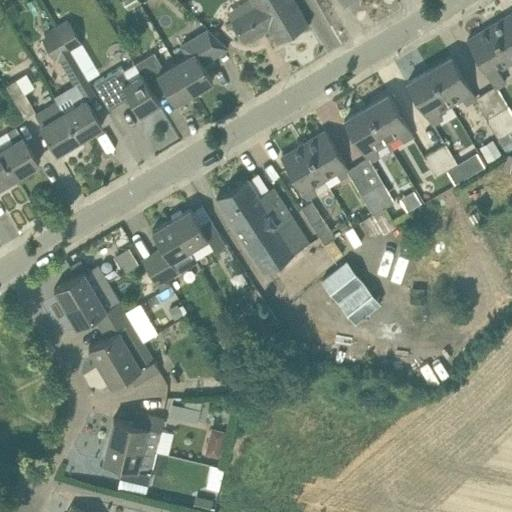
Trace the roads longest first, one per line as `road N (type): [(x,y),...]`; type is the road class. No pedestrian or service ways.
road 1 (unclassified): [(10,263),(455,0)]
road 2 (residential): [(40,481),(68,434),(75,394),(64,358),(10,263)]
road 3 (residential): [(165,511),(40,481)]
